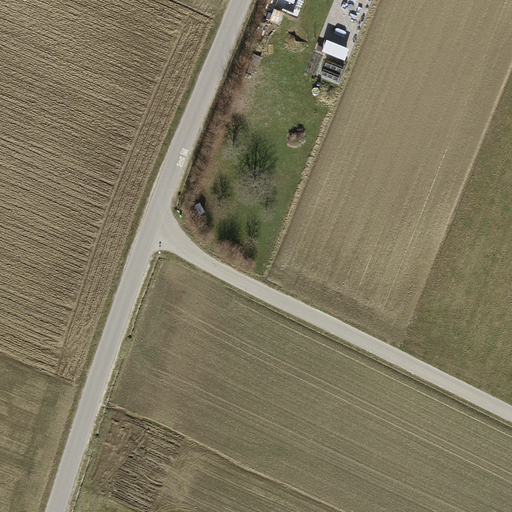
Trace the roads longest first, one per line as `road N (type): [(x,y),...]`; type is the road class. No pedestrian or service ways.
road 1 (track): [(511,413),(148,230)]
road 2 (unclassified): [(148,230),(58,511)]
road 3 (residential): [(240,0),(148,230)]
